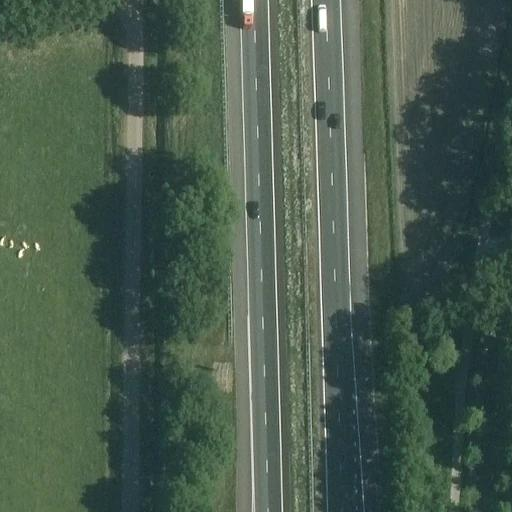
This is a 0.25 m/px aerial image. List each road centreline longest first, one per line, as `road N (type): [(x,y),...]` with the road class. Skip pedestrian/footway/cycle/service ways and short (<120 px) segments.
road 1 (motorway): [(252,0),(268,511)]
road 2 (motorway): [(343,511),(328,0)]
road 3 (unclassified): [(129,511),(133,0)]
road 4 (secondary): [(478,511),(497,243),(511,177)]
